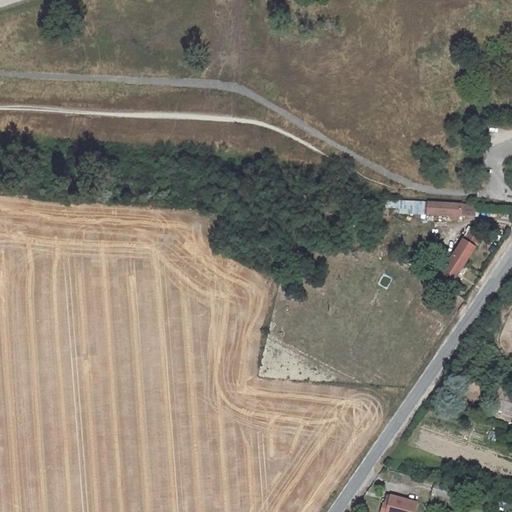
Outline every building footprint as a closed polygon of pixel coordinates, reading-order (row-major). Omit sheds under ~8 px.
[(425,202),(424,214),(473,217),(474,205),(425,202)] [(468,235),(441,275),(455,284),(481,244),(468,235)] [(511,392),(499,389),(494,408),(511,412),(511,392)] [(434,484),(432,494),(451,500),(454,489),(434,484)] [(383,503),(380,511),(412,511),(415,503),(390,496),(388,504),(383,503)]
